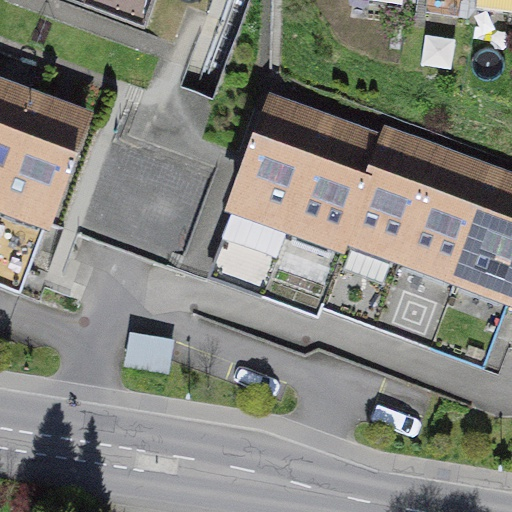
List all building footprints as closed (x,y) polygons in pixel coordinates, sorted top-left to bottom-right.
[(0,89),(0,192),(33,102),(0,89)] [(33,102),(0,192),(0,204),(48,222),(85,121),(33,102)] [(289,226),(326,128),(271,107),(234,206),(289,226)] [(326,128),(289,226),(343,246),(345,241),(380,148),(326,128)] [(345,241),(401,261),(438,157),(385,137),(380,148),(345,241)] [(212,176),(114,141),(87,219),(184,253),(212,176)] [(494,177),(438,157),(401,261),(456,281),(494,177)] [(511,299),(511,184),(494,177),(456,281),(511,302),(511,299)] [(289,226),(234,206),(215,259),(269,280),(289,226)] [(0,285),(26,292),(41,230),(0,220),(0,285)] [(343,246),(289,226),(269,280),(324,300),(328,289),(343,246)] [(343,246),(328,289),(383,309),(401,261),(345,241),(343,246)] [(456,281),(401,261),(383,309),(437,330),(456,281)] [(511,302),(456,281),(437,330),(492,351),(511,302)]
